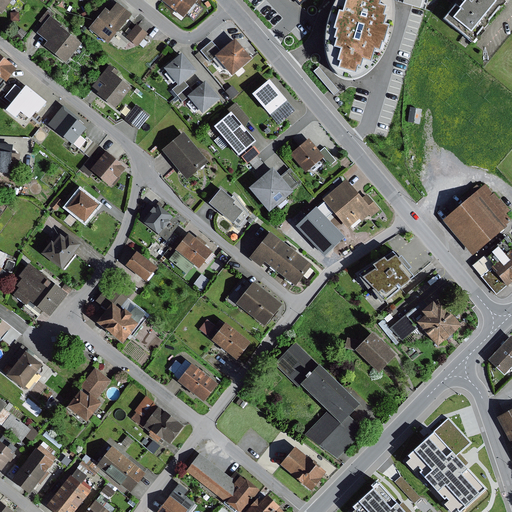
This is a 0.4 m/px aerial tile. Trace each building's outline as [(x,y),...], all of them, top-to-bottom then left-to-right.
[(0,0),(0,13),(1,14),(12,0),(0,0)] [(161,0),(184,18),(198,0),(161,0)] [(332,0),(329,10),(326,30),(327,49),(330,61),(335,68),(341,73),(348,75),(356,75),(365,72),(372,66),(379,59),(388,44),(394,28),(395,9),(394,0),(332,0)] [(506,0),(458,0),(443,20),(473,44),(507,1),(506,0)] [(89,28),(108,44),(132,15),(118,2),(110,12),(105,8),(89,28)] [(46,41),(43,46),(66,64),(82,43),(65,30),(67,28),(52,17),(54,14),(48,10),(39,21),(43,24),(36,33),(46,41)] [(19,12),(10,12),(11,21),(19,21),(19,12)] [(149,34),(137,24),(126,37),(138,47),(149,34)] [(27,33),(21,28),(16,35),(22,40),(27,33)] [(210,62),(216,57),(232,76),(252,58),(235,39),(221,51),(212,41),(200,51),(210,62)] [(197,71),(182,53),(164,68),(178,85),(179,86),(184,81),(197,71)] [(0,54),(0,87),(5,81),(6,82),(17,68),(0,54)] [(104,84),(96,93),(116,108),(132,87),(116,75),(119,72),(110,65),(98,79),(104,84)] [(270,79),(252,94),(279,126),(296,111),(270,79)] [(188,95),(193,91),(184,81),(179,86),(178,85),(172,90),(183,102),(189,97),(188,95)] [(221,98),(206,81),(193,91),(188,95),(189,97),(203,113),(221,98)] [(47,102),(25,85),(6,110),(16,118),(21,111),(30,118),(36,111),(38,113),(47,102)] [(239,93),(232,86),(225,92),(232,99),(239,93)] [(230,113),(214,126),(239,156),(257,141),(246,129),(250,120),(236,103),(228,110),(230,113)] [(63,105),(48,124),(73,145),(87,128),(73,116),(74,114),(63,105)] [(150,116),(136,105),(124,120),(138,131),(150,116)] [(399,145),(383,123),(368,134),(384,156),(399,145)] [(467,129),(458,141),(464,145),(473,133),(467,129)] [(184,132),(162,150),(187,181),(209,163),(184,132)] [(92,142),(87,137),(78,148),(84,153),(92,142)] [(309,138),(290,154),(306,173),(323,158),(330,166),(336,161),(325,148),(320,151),(309,138)] [(422,168),(416,173),(432,191),(459,167),(434,139),(413,158),(422,168)] [(0,172),(9,174),(13,146),(0,144),(0,172)] [(90,177),(93,173),(111,187),(127,168),(106,151),(105,153),(100,149),(93,157),(91,156),(80,169),(90,177)] [(263,163),(257,156),(249,162),(256,170),(263,163)] [(273,167),(249,188),(269,212),(294,192),(293,190),(302,183),(290,169),(281,176),(273,167)] [(347,179),(323,199),(348,229),(360,219),(362,221),(369,215),(371,218),(380,210),(368,195),(364,199),(347,179)] [(441,221),(473,257),(511,223),(511,219),(507,214),(511,211),(500,199),(500,200),(494,193),(493,193),(485,183),(466,199),(459,190),(445,203),(452,212),(441,221)] [(72,201),(67,208),(85,222),(99,205),(81,190),(80,191),(75,188),(68,197),(72,201)] [(221,188),(209,203),(239,227),(250,214),(237,198),(234,195),(232,198),(221,188)] [(63,202),(57,197),(49,206),(55,211),(63,202)] [(157,203),(143,221),(167,241),(168,240),(173,234),(181,223),(157,203)] [(76,220),(70,214),(64,221),(71,227),(76,220)] [(265,262),(296,286),(313,265),(271,232),(249,258),(261,267),(265,262)] [(184,239),(175,250),(176,250),(174,254),(169,259),(187,274),(194,265),(199,269),(212,252),(188,233),(184,239)] [(51,241),(42,253),(61,269),(81,244),(68,234),(65,238),(60,234),(53,242),(51,241)] [(177,237),(173,234),(168,240),(172,244),(177,237)] [(175,250),(184,239),(179,236),(169,249),(174,254),(176,250),(175,250)] [(496,295),(511,282),(511,243),(507,237),(496,246),(497,248),(487,257),(485,255),(472,266),(496,295)] [(137,251),(126,265),(146,281),(158,267),(137,251)] [(394,251),(358,274),(369,289),(371,288),(382,303),(415,277),(394,251)] [(20,288),(14,295),(25,303),(21,309),(36,320),(40,315),(41,315),(44,312),(50,317),(68,294),(29,263),(19,276),(22,279),(17,286),(20,288)] [(226,299),(235,307),(238,304),(265,326),(282,304),(254,282),(251,284),(243,278),(226,299)] [(107,310),(97,322),(124,343),(139,324),(139,323),(146,314),(136,306),(130,312),(125,308),(124,310),(121,307),(127,299),(109,284),(96,301),(107,310)] [(420,327),(438,347),(463,326),(442,301),(437,305),(434,301),(428,306),(423,300),(390,328),(402,342),(420,327)] [(212,339),(211,340),(237,360),(251,343),(226,323),(224,325),(220,321),(216,326),(207,319),(199,329),(212,339)] [(345,348),(356,350),(379,373),(396,355),(373,332),(363,342),(347,338),(345,348)] [(488,360),(504,376),(511,367),(511,336),(488,360)] [(349,415),(361,404),(320,364),(319,365),(296,342),(274,363),(298,387),(301,384),(328,411),(304,435),(338,458),(365,431),(349,415)] [(18,361),(6,376),(24,389),(43,365),(31,355),(33,353),(22,345),(13,357),(18,361)] [(179,380),(178,381),(205,402),(219,384),(192,363),(191,364),(186,360),(173,376),(179,380)] [(103,403),(98,399),(112,381),(95,367),(81,385),(81,390),(67,407),(87,422),(103,403)] [(146,396),(135,411),(137,413),(132,419),(143,428),(144,428),(149,432),(149,433),(150,434),(149,436),(158,443),(161,438),(170,445),(185,426),(146,396)] [(27,427),(4,409),(0,413),(0,424),(22,442),(25,437),(32,442),(39,433),(29,425),(27,427)] [(511,409),(497,418),(511,445),(511,446),(511,447),(511,448),(511,409)] [(404,511),(378,483),(347,511),(475,511),(495,494),(468,465),(465,467),(435,435),(405,462),(433,493),(412,511),(404,511)] [(128,448),(134,441),(127,436),(121,443),(128,448)] [(0,440),(0,469),(2,470),(15,453),(14,452),(17,448),(10,443),(8,447),(0,440)] [(160,446),(153,441),(147,448),(154,454),(160,446)] [(51,453),(40,445),(38,449),(48,457),(51,453)] [(112,446),(97,465),(131,493),(146,473),(112,446)] [(295,446),(280,465),(311,491),(327,472),(295,446)] [(37,448),(12,480),(30,494),(55,462),(48,457),(38,449),(37,448)] [(186,471),(239,511),(244,511),(250,505),(249,504),(260,490),(236,472),(231,478),(200,454),(186,471)] [(71,475),(46,506),(53,511),(74,511),(91,491),(80,483),(86,475),(78,468),(72,476),(71,475)] [(116,491),(107,485),(100,493),(109,500),(116,491)] [(179,485),(157,511),(186,511),(188,510),(189,511),(195,504),(184,495),(187,491),(179,485)] [(251,506),(245,511),(284,511),(280,507),(267,494),(266,495),(263,492),(251,506)] [(100,494),(86,511),(109,511),(104,507),(109,500),(100,494)] [(14,511),(0,500),(0,511),(14,511)]
